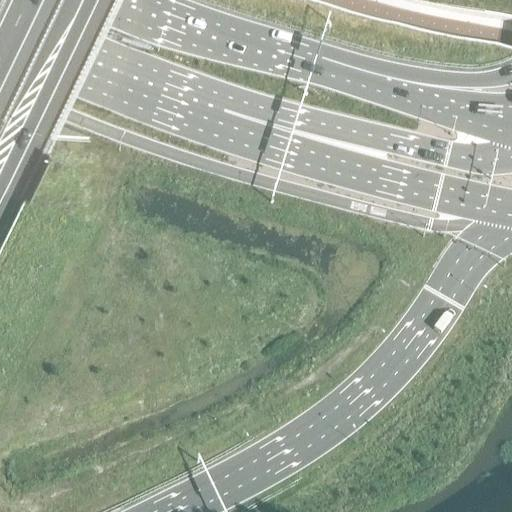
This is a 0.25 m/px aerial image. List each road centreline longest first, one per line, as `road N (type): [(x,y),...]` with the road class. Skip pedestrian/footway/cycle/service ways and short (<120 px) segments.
road 1 (motorway): [(182,511),(353,404),(392,368),(482,245),(511,220)]
road 2 (trunk): [(0,40),(290,146)]
road 3 (trunk): [(344,81),(113,0)]
road 4 (secondary): [(290,146),(511,211)]
road 5 (motorway): [(290,146),(385,143),(474,164),(511,160)]
road 6 (motorway): [(0,184),(94,0)]
road 7 (motorway): [(511,74),(344,81)]
